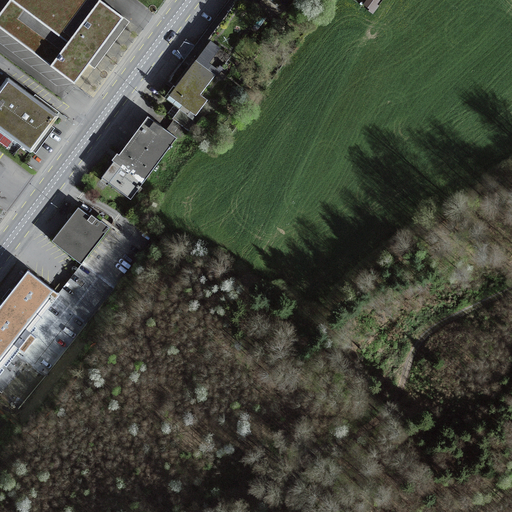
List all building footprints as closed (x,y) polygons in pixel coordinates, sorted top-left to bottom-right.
[(124,17),(100,0),(9,0),(0,12),(0,27),(74,83),(124,17)] [(194,47),(168,81),(173,85),(164,97),(180,109),(173,119),(174,119),(186,128),(207,100),(202,96),(244,39),(247,41),(254,31),(257,33),(268,18),(277,25),(282,18),(261,2),(256,9),(243,0),(237,0),(234,4),(229,1),(194,47)] [(366,0),(363,5),(369,9),(368,11),(373,14),(379,5),(377,4),(380,0),(366,0)] [(58,115),(8,77),(0,87),(0,128),(9,135),(31,151),(58,115)] [(166,129),(148,116),(125,146),(102,177),(130,198),(176,138),(184,143),(192,133),(186,128),(174,119),(166,129)] [(91,183),(86,192),(100,200),(105,191),(91,183)] [(90,216),(78,207),(65,224),(52,240),(81,263),(110,227),(101,220),(100,221),(91,214),(90,216)] [(0,367),(58,293),(28,269),(8,295),(0,304),(0,367)]
